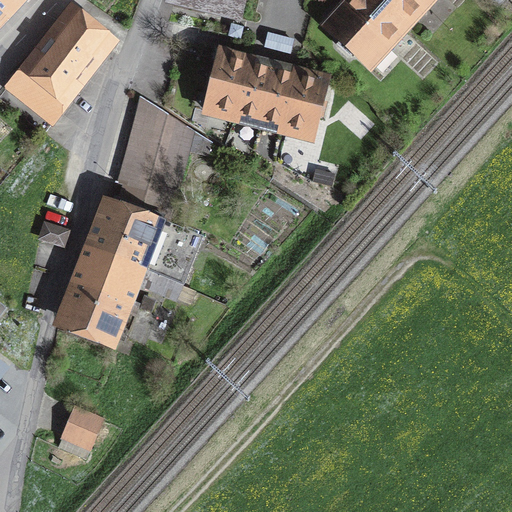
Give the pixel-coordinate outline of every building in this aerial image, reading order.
[(0,0),(0,14),(13,0),(0,0)] [(190,0),(236,11),(238,0),(190,0)] [(339,46),(350,57),(355,51),(368,63),(425,0),(357,0),(350,9),(345,4),(327,24),(344,41),(339,46)] [(109,50),(70,18),(12,89),(35,106),(41,98),(60,113),(109,50)] [(268,34),(265,47),(290,53),(293,40),(268,34)] [(211,108),(237,115),(249,66),(222,59),(218,77),(211,75),(208,89),(215,91),(211,108)] [(237,115),(260,121),(272,72),(249,66),(237,115)] [(260,121),(283,127),(296,78),(272,72),(260,121)] [(296,78),(283,127),(310,133),(314,116),(321,118),(324,104),(318,102),(321,85),(296,78)] [(129,186),(170,198),(175,199),(194,133),(140,98),(117,183),(129,186)] [(94,250),(136,266),(162,276),(182,285),(201,238),(163,223),(170,198),(129,186),(121,206),(113,203),(94,250)] [(42,238),(63,245),(67,232),(46,226),(42,238)] [(80,288),(122,304),(136,266),(94,250),(80,288)] [(182,286),(182,285),(162,276),(157,289),(190,303),(194,292),(182,286)] [(138,310),(122,304),(80,288),(67,322),(108,338),(109,336),(116,338),(120,327),(130,331),(138,310)] [(0,378),(10,366),(0,357),(0,378)] [(75,410),(63,437),(90,449),(102,422),(75,410)]
